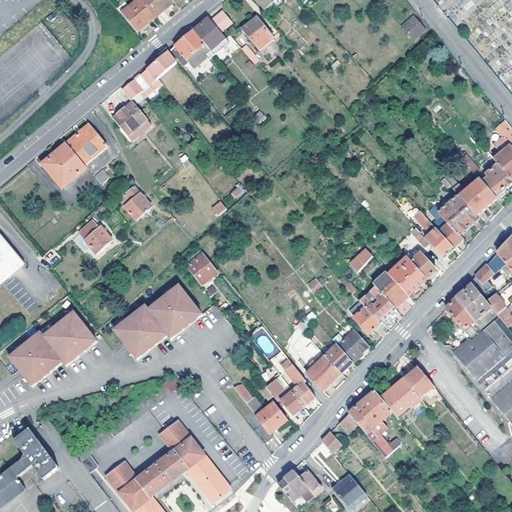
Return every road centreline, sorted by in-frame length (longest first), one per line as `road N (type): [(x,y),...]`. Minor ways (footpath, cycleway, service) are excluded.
road 1 (tertiary): [(511,219),(276,471)]
road 2 (residential): [(276,471),(188,367),(0,416)]
road 3 (residential): [(0,176),(212,0)]
road 4 (residential): [(511,108),(424,0)]
